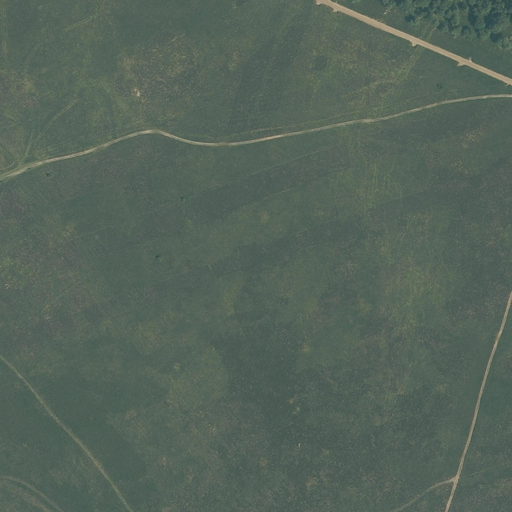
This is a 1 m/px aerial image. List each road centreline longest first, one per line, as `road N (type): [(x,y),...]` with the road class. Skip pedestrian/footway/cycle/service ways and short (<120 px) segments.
road 1 (track): [(511,95),(231,144),(141,132),(0,180)]
road 2 (track): [(511,294),(446,511)]
road 3 (track): [(321,0),(511,82)]
road 4 (track): [(131,511),(0,356)]
